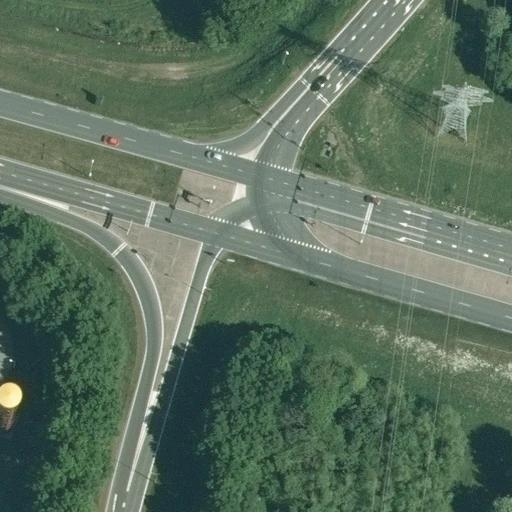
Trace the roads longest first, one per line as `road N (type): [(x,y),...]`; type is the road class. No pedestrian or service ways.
road 1 (motorway): [(0,184),(102,236),(143,285),(153,347),(134,493)]
road 2 (primary): [(219,235),(511,318)]
road 3 (motorway): [(219,235),(200,272),(134,493)]
road 4 (primary): [(260,176),(0,104)]
road 5 (primary): [(511,249),(260,176)]
road 6 (primary): [(0,172),(219,235)]
road 7 (motorway): [(399,0),(284,135),(260,176)]
